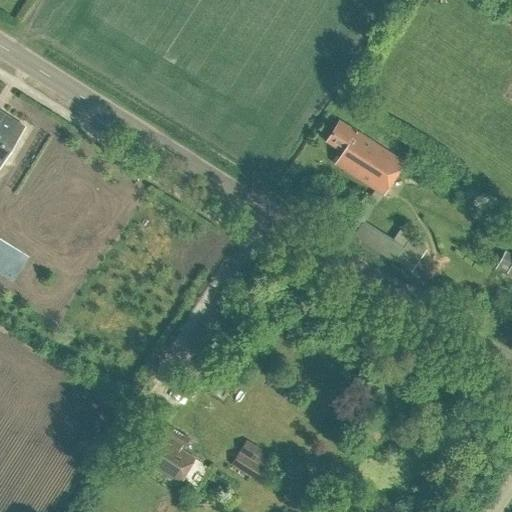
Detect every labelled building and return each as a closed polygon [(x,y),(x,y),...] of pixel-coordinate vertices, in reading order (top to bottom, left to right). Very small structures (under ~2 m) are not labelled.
[(504,112),(511,101),(511,99),(499,90),(490,101),(504,112)] [(0,164),(23,127),(0,112),(0,164)] [(383,194),(404,163),(339,120),(324,143),(341,154),(335,164),(383,194)] [(393,239),(366,220),(355,237),(411,272),(425,251),(410,236),(399,229),(393,239)] [(511,255),(505,252),(496,268),(511,276),(511,255)] [(462,258),(457,271),(493,284),(497,271),(462,258)] [(190,439),(169,426),(161,436),(153,431),(150,436),(143,432),(129,452),(168,477),(178,484),(194,459),(182,451),(190,439)] [(258,480),(272,456),(245,440),(231,464),(258,480)]
